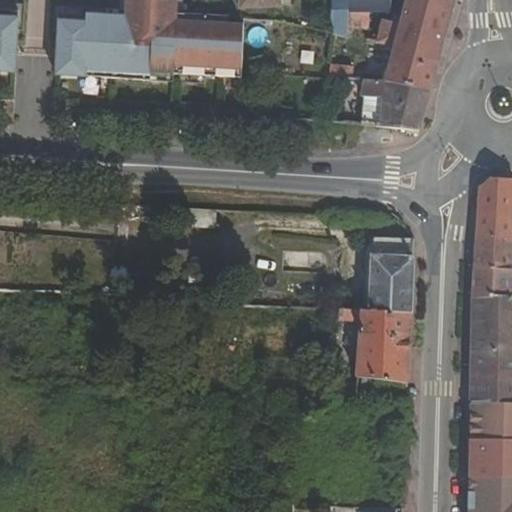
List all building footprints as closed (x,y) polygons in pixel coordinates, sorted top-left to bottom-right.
[(167,68),(237,74),(239,28),(173,26),(174,0),(121,0),(120,17),(82,15),(81,25),(54,24),(52,75),(78,76),(78,70),(167,77),(167,68)] [(237,0),(238,12),(283,9),(282,0),(237,0)] [(346,15),(388,14),(388,0),(325,0),(326,33),(347,37),(346,15)] [(445,34),(454,0),(406,0),(400,25),(445,34)] [(383,21),(377,44),(393,49),(384,82),(429,92),(445,34),(400,25),(383,21)] [(0,80),(10,81),(14,25),(0,23),(0,80)] [(330,78),(354,80),(354,68),(331,67),(330,78)] [(429,92),(384,82),(365,80),(361,97),(365,98),(382,99),(379,129),(418,132),(429,92)] [(382,99),(365,98),(360,127),(379,129),(382,99)] [(511,262),(511,263),(511,247),(511,181),(488,181),(479,189),(472,300),(511,298),(511,262)] [(187,228),(216,228),(217,212),(188,210),(187,228)] [(411,316),(414,241),(374,240),(369,313),(411,316)] [(511,298),(472,300),(471,403),(511,403),(511,298)] [(339,311),(338,323),(361,324),(357,378),(408,382),(411,316),(369,313),(339,311)] [(406,407),(408,382),(357,378),(354,403),(406,407)] [(313,396),(332,398),(333,386),(313,385),(313,396)] [(469,489),(468,511),(511,511),(511,403),(471,403),(469,479),(475,480),(475,489),(469,489)]
